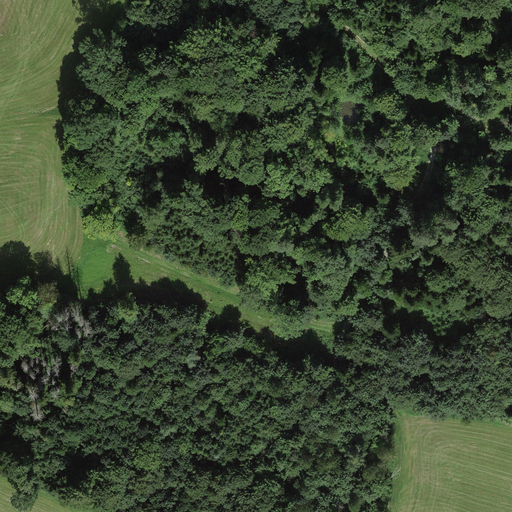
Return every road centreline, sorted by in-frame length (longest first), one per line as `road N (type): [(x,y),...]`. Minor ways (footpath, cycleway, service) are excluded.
road 1 (track): [(391,511),(401,470),(398,417),(336,368),(337,341),(408,214),(434,145)]
road 2 (track): [(411,95),(317,0)]
